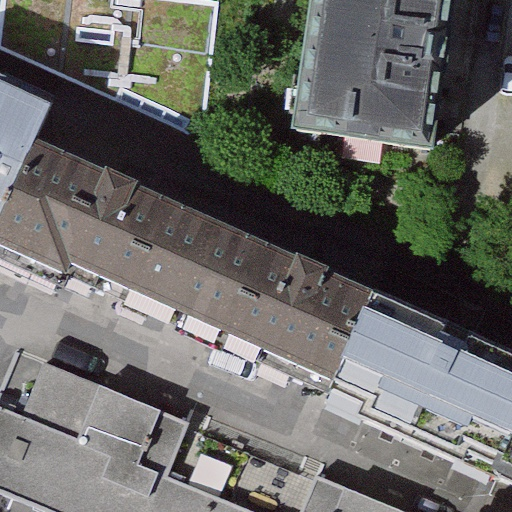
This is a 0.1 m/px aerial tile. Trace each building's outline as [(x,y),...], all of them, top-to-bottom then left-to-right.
[(5,0),(2,50),(198,141),(219,5),(187,0),(5,0)] [(431,149),(451,7),(403,0),(328,0),(310,133),(431,149)] [(48,122),(0,99),(0,260),(67,290),(73,279),(43,216),(67,161),(39,147),(48,122)] [(115,292),(120,280),(158,198),(67,161),(43,216),(73,279),(115,292)] [(374,293),(158,198),(120,280),(335,375),(374,293)] [(511,452),(511,352),(374,293),(335,375),(330,389),(505,468),(511,452)] [(396,511),(315,477),(300,511),(241,511),(230,507),(163,480),(175,453),(187,427),(43,365),(31,391),(19,418),(0,411),(0,497),(2,498),(36,511),(396,511)]
